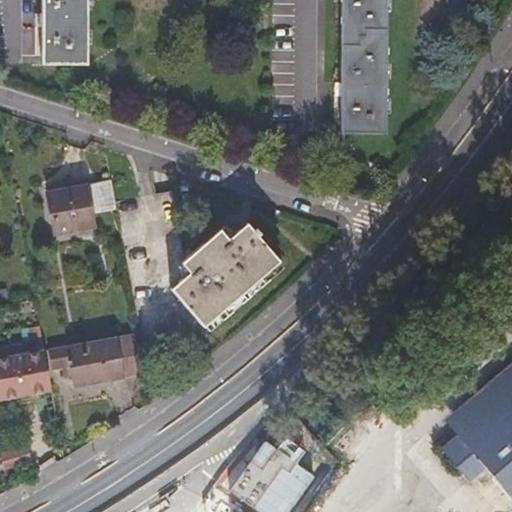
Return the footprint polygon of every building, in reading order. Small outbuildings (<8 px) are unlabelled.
[(84,62),(84,0),(39,0),(39,61),(84,62)] [(385,132),(385,0),(342,0),(341,132),(385,132)] [(116,211),(113,196),(111,182),(45,194),(53,235),(92,228),(90,216),(116,211)] [(130,289),(139,341),(202,330),(276,263),(244,227),(226,242),(217,232),(182,263),(168,186),(113,196),(116,211),(130,289)] [(139,374),(132,336),(46,351),(50,368),(61,366),(63,378),(73,376),(74,386),(139,374)] [(48,391),(41,351),(0,358),(0,396),(1,400),(48,391)] [(511,362),(443,423),(457,437),(511,388),(511,362)] [(511,388),(457,437),(439,453),(469,484),(485,469),(511,498),(511,388)] [(352,457),(394,417),(381,402),(338,442),(351,455),(352,457)] [(289,511),(317,473),(298,460),(306,449),(287,435),(278,446),(266,438),(230,489),(262,511),(289,511)]
